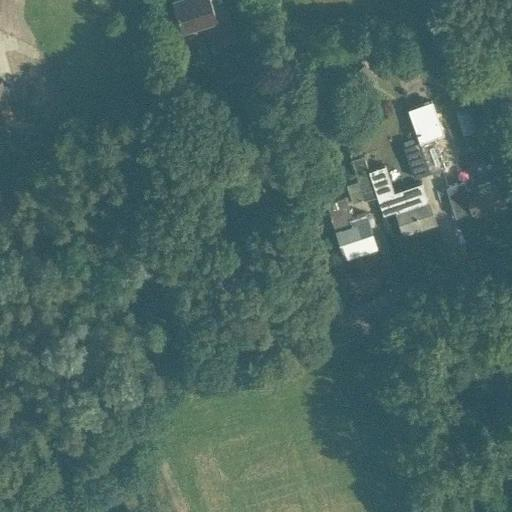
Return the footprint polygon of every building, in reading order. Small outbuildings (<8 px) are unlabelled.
[(174,0),(182,27),(216,16),(210,0),(174,0)] [(241,45),(234,21),(209,29),(217,53),(241,45)] [(0,78),(4,96),(15,93),(11,76),(0,78)] [(429,168),(430,167),(432,171),(444,167),(434,137),(442,135),(431,102),(408,110),(420,142),(429,168)] [(420,142),(408,146),(416,172),(429,168),(420,142)] [(380,197),(370,169),(366,156),(354,160),(361,182),(350,186),(356,203),(365,200),(366,202),(380,197)] [(511,206),(511,160),(499,165),(503,176),(467,188),(464,179),(446,185),(449,194),(456,215),(508,198),(511,206)] [(370,169),(380,197),(385,215),(396,211),(403,233),(436,222),(422,181),(395,190),(386,163),(370,169)] [(375,242),(367,218),(354,223),(345,196),(327,202),(338,238),(344,257),(359,252),(357,248),(375,242)]
